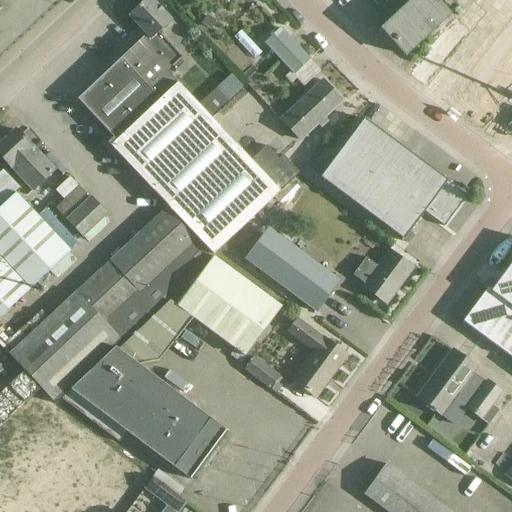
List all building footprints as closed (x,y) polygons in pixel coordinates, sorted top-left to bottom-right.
[(144,38),(172,68),(175,71),(183,63),(180,59),(182,58),(158,33),(171,21),(151,0),(144,0),(128,16),(147,36),(144,38)] [(372,0),(377,5),(378,4),(385,11),(397,0),(372,0)] [(434,0),(397,0),(385,11),(392,19),(380,30),(405,56),(449,15),(434,0)] [(511,13),(501,29),(511,36),(511,13)] [(205,16),(200,24),(211,31),(216,22),(205,16)] [(291,84),(296,80),(303,87),(320,71),(279,29),(265,42),(292,71),(285,78),(291,84)] [(511,36),(501,29),(485,51),(511,71),(511,36)] [(241,31),(233,38),(254,60),(261,53),(241,31)] [(4,346),(11,354),(8,357),(54,407),(60,401),(116,349),(280,193),(250,161),(167,72),(172,68),(144,38),(143,38),(78,100),(116,141),(110,146),(124,161),(131,170),(167,209),(46,321),(39,313),(4,346)] [(495,114),(511,91),(511,71),(485,51),(464,78),(472,84),(466,92),(495,114)] [(231,75),(201,101),(213,114),(242,87),(231,75)] [(300,141),(327,116),(342,102),(322,81),(280,120),(300,141)] [(511,91),(495,114),(511,126),(511,91)] [(364,120),(328,169),(320,178),(406,242),(412,234),(409,232),(424,212),(444,226),(466,196),(446,181),(448,179),(447,179),(445,181),(364,120)] [(53,170),(45,162),(32,147),(31,148),(14,130),(0,143),(0,156),(32,190),(53,170)] [(282,156),(279,160),(266,146),(250,161),(280,193),(300,174),(282,156)] [(311,171),(320,178),(328,169),(318,162),(311,171)] [(0,173),(0,205),(19,188),(2,171),(0,173)] [(69,178),(55,191),(63,200),(78,186),(69,178)] [(78,187),(55,209),(63,217),(86,195),(78,187)] [(0,317),(70,252),(67,249),(29,208),(15,194),(0,207),(0,317)] [(64,218),(80,237),(81,237),(105,215),(88,196),(64,218)] [(245,263),(316,312),(338,280),(268,232),(245,263)] [(364,288),(369,292),(385,304),(395,291),(411,269),(412,269),(412,268),(390,252),(379,268),(366,258),(353,276),(366,285),(364,288)] [(213,258),(177,306),(245,356),(281,307),(213,258)] [(511,262),(490,291),(487,289),(463,322),(511,358),(511,356),(511,262)] [(313,353),(307,361),(292,381),(316,398),(347,357),(323,339),(296,320),(286,333),(313,353)] [(116,349),(60,401),(118,446),(125,437),(131,438),(174,468),(190,480),(226,432),(210,420),(116,349)] [(452,350),(416,398),(441,416),(454,426),(466,409),(488,425),(498,411),(491,406),(501,392),(487,381),(486,383),(473,373),(476,368),(452,350)] [(285,381),(279,377),(253,357),(242,371),(268,391),(270,389),(276,394),(285,381)] [(0,431),(0,511),(76,440),(34,397),(0,431)] [(386,511),(449,511),(385,464),(363,495),(386,511)] [(179,511),(186,503),(164,486),(155,498),(168,508),(164,511),(179,511)]
